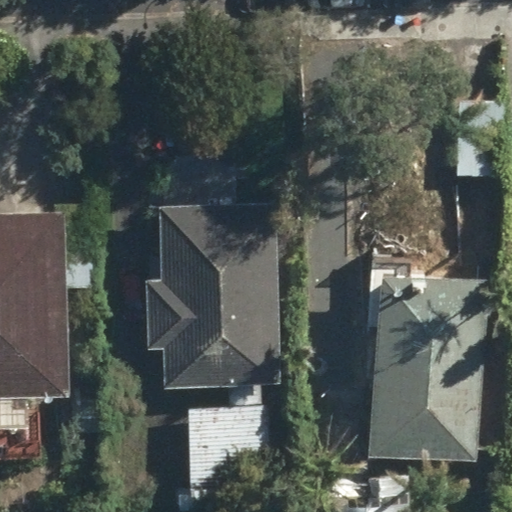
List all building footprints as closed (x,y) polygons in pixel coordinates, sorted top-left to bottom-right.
[(498,103),(451,101),(448,175),(495,177),(498,103)] [(109,275),(105,192),(0,197),(0,409),(45,408),(44,377),(87,375),(82,277),(109,275)] [(265,199),(146,202),(147,274),(132,275),(133,345),(149,345),(150,385),(269,383),(265,199)] [(479,279),(364,271),(352,452),(467,460),(479,279)] [(265,408),(182,408),(182,486),(181,511),(214,511),(214,478),(265,478),(265,408)] [(404,511),(403,468),(316,472),(317,511),(404,511)]
